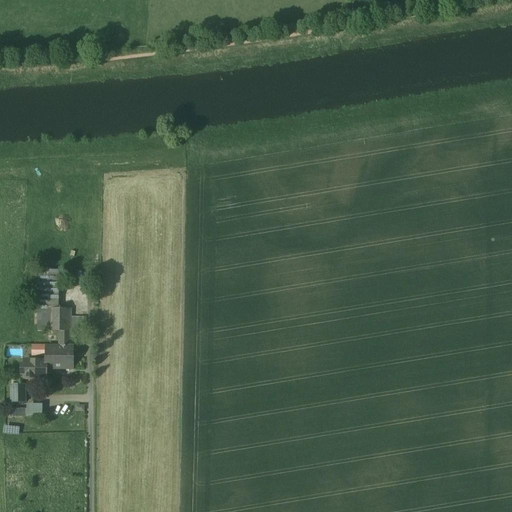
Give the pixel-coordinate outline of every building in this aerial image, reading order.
[(59,271),(36,271),(36,289),(38,289),(38,301),(47,301),(47,309),(58,309),(59,271)] [(58,309),(47,309),(47,301),(38,301),(38,332),(59,332),(60,332),(69,332),(71,332),(71,309),(58,309)] [(60,347),(46,347),(46,361),(45,370),(46,370),(46,368),(62,368),(62,370),(63,370),(63,369),(73,369),(73,370),(74,370),(73,347),(69,347),(69,332),(60,332),(60,347)] [(23,355),(22,346),(10,346),(10,356),(23,355)] [(46,361),(24,360),(24,368),(22,369),(22,373),(24,374),(24,379),(34,379),(36,381),(41,381),(43,379),(46,379),(46,370),(45,370),(46,361)] [(26,385),(12,385),(11,402),(25,402),(26,385)] [(15,409),(15,417),(47,415),(46,403),(31,404),(31,408),(15,409)]
